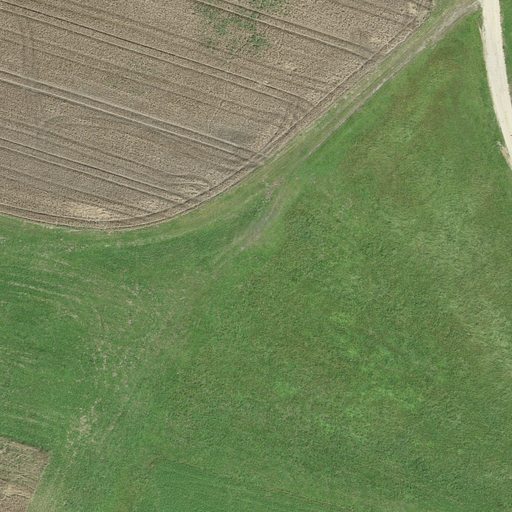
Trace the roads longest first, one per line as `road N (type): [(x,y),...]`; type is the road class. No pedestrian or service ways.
road 1 (track): [(0,245),(168,239),(219,224),(465,0)]
road 2 (track): [(488,0),(490,63),(511,146)]
